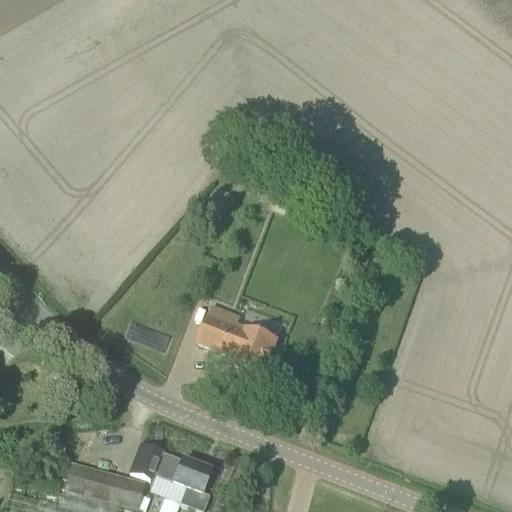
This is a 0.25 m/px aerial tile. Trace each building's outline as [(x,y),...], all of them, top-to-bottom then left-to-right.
[(272,355),(276,344),(237,329),(240,322),(211,310),(197,348),(234,362),(231,369),(264,381),(273,356),(272,355)] [(279,340),(285,325),(269,319),(263,334),(279,340)] [(210,476),(202,473),(140,449),(129,477),(149,485),(151,479),(172,488),(167,503),(180,508),(180,509),(187,511),(195,511),(200,499),(201,499),(210,476)] [(62,499),(111,511),(137,511),(144,489),(70,470),(63,495),(62,499)] [(111,511),(62,499),(12,486),(5,511),(111,511)]
